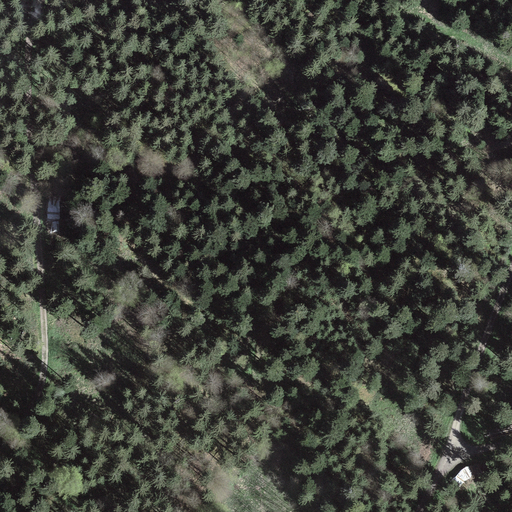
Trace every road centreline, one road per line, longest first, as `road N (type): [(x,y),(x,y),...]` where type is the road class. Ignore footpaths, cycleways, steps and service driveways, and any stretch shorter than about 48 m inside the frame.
road 1 (track): [(0,442),(16,425),(40,361),(41,235),(23,122),(31,21),(40,0)]
road 2 (track): [(421,511),(445,465),(511,263)]
